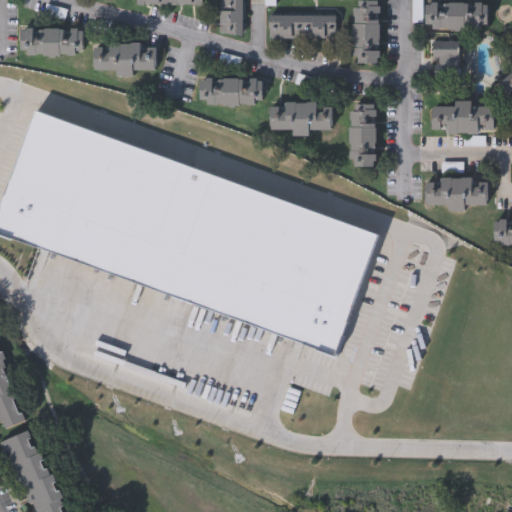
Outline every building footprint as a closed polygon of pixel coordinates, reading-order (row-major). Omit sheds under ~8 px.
[(204,0),(137,0),(137,8),(204,8),(204,0)] [(247,0),(247,35),(219,35),(219,0),(247,0)] [(379,64),(353,64),(353,2),(379,2),(379,64)] [(488,32),(429,30),(429,3),(488,5),(488,32)] [(337,16),(337,39),(269,39),(269,16),(337,16)] [(21,29),(83,30),(82,57),(21,56),(21,29)] [(115,76),(115,71),(94,71),(94,44),(158,44),(158,72),(136,72),(136,76),(115,76)] [(460,80),(431,80),(431,47),(460,47),(460,80)] [(263,107),(203,105),(203,79),(263,81),(263,107)] [(511,104),(501,94),(511,83),(511,104)] [(432,134),(433,103),(497,104),(496,135),(432,134)] [(292,131),(270,131),(270,104),(333,104),(333,134),(292,134),(292,131)] [(348,168),(349,105),(377,105),(376,168),(348,168)] [(0,234),(0,212),(38,106),(380,228),(335,354),(0,234)] [(425,180),(488,180),(488,209),(448,209),(448,206),(425,207),(425,180)] [(511,220),(511,247),(498,247),(498,220),(511,220)] [(3,429),(0,421),(0,352),(26,420),(3,429)] [(31,427),(67,511),(33,511),(2,440),(31,427)]
